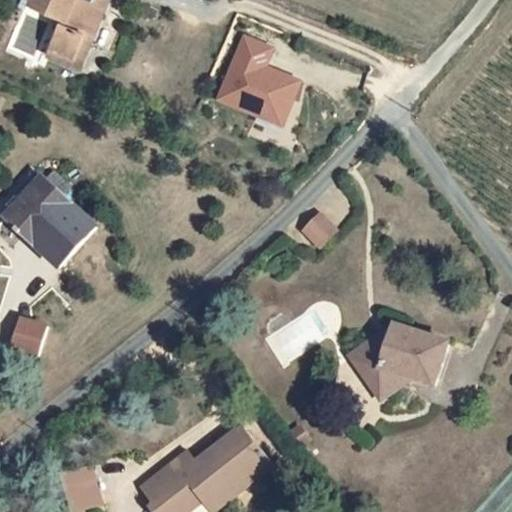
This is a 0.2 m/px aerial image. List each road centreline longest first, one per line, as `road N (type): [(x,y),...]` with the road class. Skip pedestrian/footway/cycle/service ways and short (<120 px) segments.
road 1 (residential): [(0,463),(393,111)]
road 2 (unclassified): [(511,264),(393,111)]
road 3 (residential): [(393,111),(488,0)]
